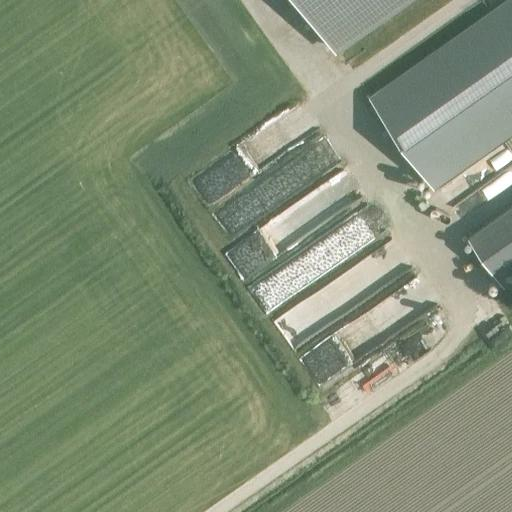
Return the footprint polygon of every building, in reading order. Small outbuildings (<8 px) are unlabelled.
[(301,0),(335,47),(402,0),(301,0)] [(511,0),(506,0),(370,97),(435,188),(511,133),(511,0)] [(463,172),(439,186),(447,199),(471,185),(463,172)] [(459,216),(482,201),(475,190),(452,206),(459,216)] [(325,256),(383,226),(371,203),(313,233),(325,256)] [(511,206),(469,237),(505,287),(511,281),(511,206)] [(311,274),(291,247),(247,279),(267,306),(311,274)] [(350,268),(271,313),(286,339),(354,300),(348,291),(360,284),(350,268)] [(418,272),(296,354),(313,380),(435,298),(418,272)]
